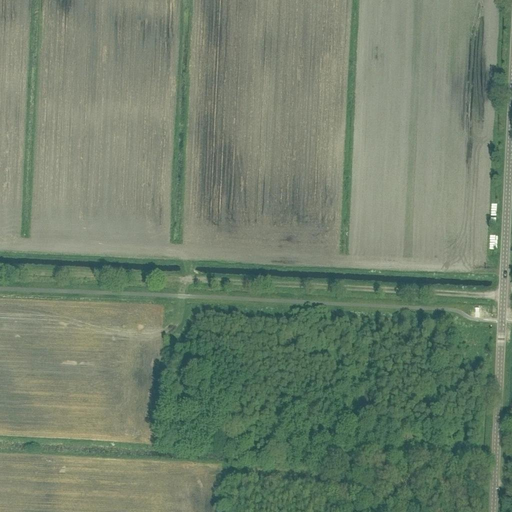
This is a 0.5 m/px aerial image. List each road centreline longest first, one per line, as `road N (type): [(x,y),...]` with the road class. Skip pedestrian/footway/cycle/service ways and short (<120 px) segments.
road 1 (track): [(502,297),(0,273)]
road 2 (unclassified): [(492,511),(511,92)]
road 3 (track): [(244,470),(494,483)]
